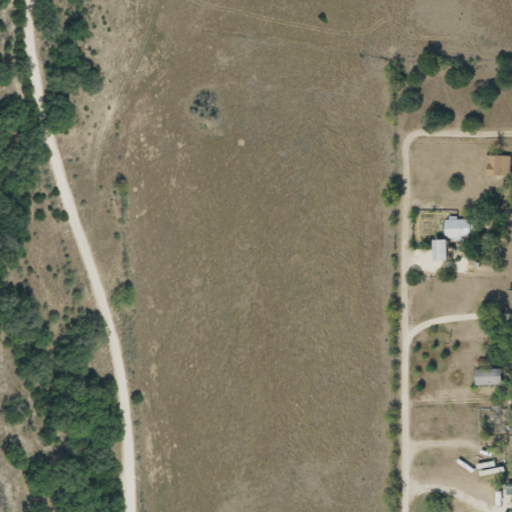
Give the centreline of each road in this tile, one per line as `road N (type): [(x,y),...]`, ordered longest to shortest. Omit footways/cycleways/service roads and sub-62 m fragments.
road 1 (residential): [(138,511),(122,354),(51,113),(38,0)]
road 2 (residential): [(372,511),(372,319),(391,186),(416,142),(511,114)]
road 3 (residential): [(157,0),(140,64),(107,125),(88,267)]
